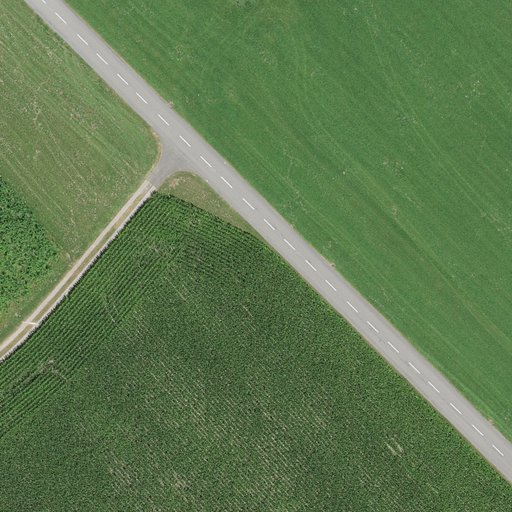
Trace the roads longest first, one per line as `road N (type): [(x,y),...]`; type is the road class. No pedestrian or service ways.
road 1 (tertiary): [(43,0),(511,463)]
road 2 (track): [(0,349),(187,142)]
